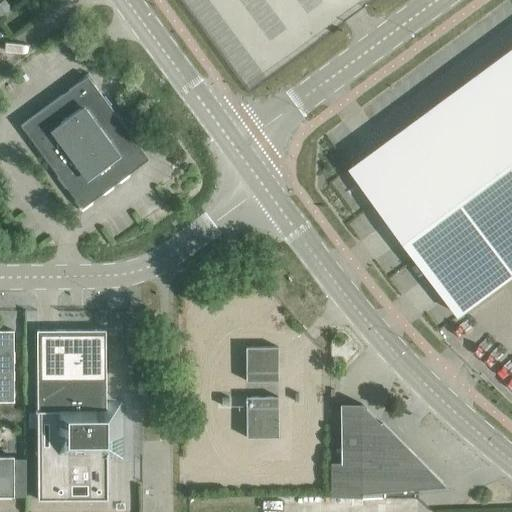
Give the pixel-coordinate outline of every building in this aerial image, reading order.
[(11,8),(5,0),(1,0),(0,1),(0,14),(1,15),(11,8)] [(511,49),(352,167),(368,189),(367,190),(372,196),(376,193),(381,199),(378,202),(461,314),(509,279),(511,276),(511,49)] [(21,125),(82,208),(142,164),(139,160),(140,153),(144,151),(88,75),(21,125)] [(37,430),(38,498),(108,498),(108,453),(112,453),(112,459),(123,459),(122,401),(106,401),(106,329),(37,330),(37,430)] [(0,400),(14,401),(14,330),(0,330),(0,400)] [(246,346),(246,380),(278,380),(278,346),(246,346)] [(246,396),(246,437),(279,436),(278,396),(246,396)] [(341,462),(331,462),(331,496),(342,496),(418,496),(418,486),(418,462),(400,462),(400,447),(403,444),(380,421),(361,403),(341,403),(341,462)] [(0,456),(0,496),(14,496),(14,456),(0,456)]
